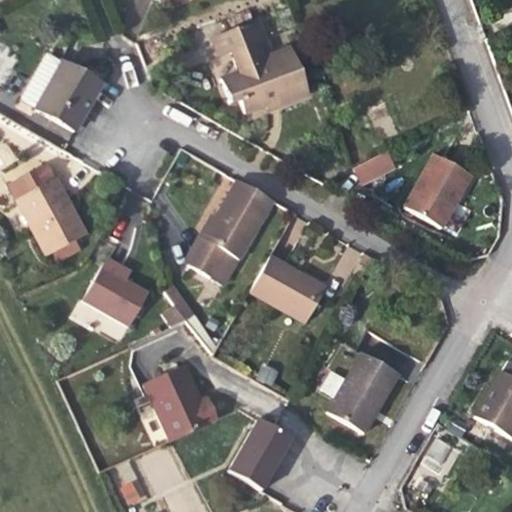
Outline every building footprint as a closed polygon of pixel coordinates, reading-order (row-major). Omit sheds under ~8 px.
[(307,96),(289,49),(270,56),(257,22),(212,38),(218,57),(230,52),(235,65),(238,73),(219,80),(228,104),(237,101),(243,115),(265,107),(266,106),(265,103),(276,99),(278,106),(307,96)] [(0,84),(16,50),(0,43),(0,84)] [(100,84),(46,53),(31,81),(45,89),(34,109),(33,110),(73,132),(100,84)] [(229,54),(213,60),(219,76),(235,70),(229,54)] [(45,89),(31,81),(20,101),(34,109),(45,89)] [(278,106),(276,99),(265,103),(266,106),(265,107),(266,111),(278,106)] [(0,169),(16,159),(3,139),(0,141),(0,169)] [(391,168),(383,153),(352,169),(360,184),(391,168)] [(469,177),(432,155),(402,208),(438,228),(446,215),(469,177)] [(68,208),(45,164),(7,184),(46,257),(51,254),(73,242),(84,236),(68,208)] [(271,202),(235,181),(214,218),(201,240),(186,267),(209,280),(224,253),(237,261),(271,202)] [(214,218),(210,215),(200,232),(197,238),(201,240),(214,218)] [(201,240),(197,238),(181,264),(186,267),(201,240)] [(78,250),(73,242),(51,254),(55,262),(78,250)] [(237,261),(224,253),(209,280),(221,287),(237,261)] [(302,324),(323,289),(299,275),(268,257),(247,293),(302,324)] [(128,272),(107,260),(102,268),(123,280),(128,272)] [(123,280),(102,268),(100,267),(82,303),(127,328),(134,316),(137,317),(143,308),(140,306),(146,293),(123,280)] [(171,328),(183,319),(207,353),(216,346),(173,284),(162,292),(171,306),(160,313),(171,328)] [(374,413),(396,375),(360,354),(344,381),(325,414),(361,435),(374,413)] [(511,364),(506,361),(487,393),(473,417),(511,441),(511,364)] [(261,364),(255,380),(271,386),(277,370),(261,364)] [(168,442),(214,421),(209,409),(205,399),(198,402),(182,367),(143,386),(168,442)] [(329,373),(319,391),(333,399),(344,381),(329,373)] [(289,440),(256,420),(226,473),(259,492),(272,469),(289,440)] [(158,421),(146,426),(153,444),(166,439),(158,421)] [(433,438),(420,468),(446,479),(459,448),(433,438)] [(128,506),(142,499),(133,480),(119,486),(128,506)]
